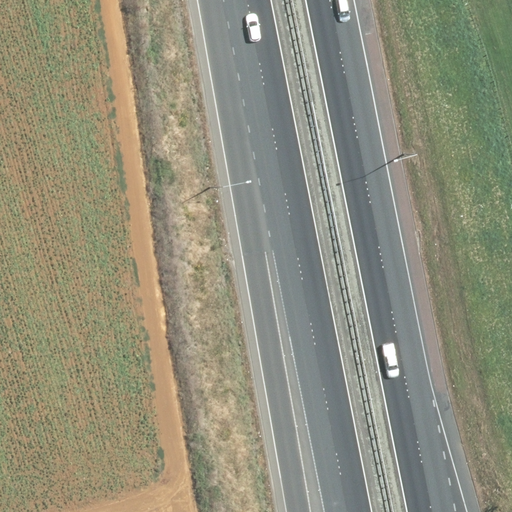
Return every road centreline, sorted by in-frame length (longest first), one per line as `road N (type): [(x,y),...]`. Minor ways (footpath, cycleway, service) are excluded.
road 1 (motorway): [(323,0),(428,489)]
road 2 (motorway): [(347,511),(251,29)]
road 3 (motorway): [(310,511),(251,29)]
